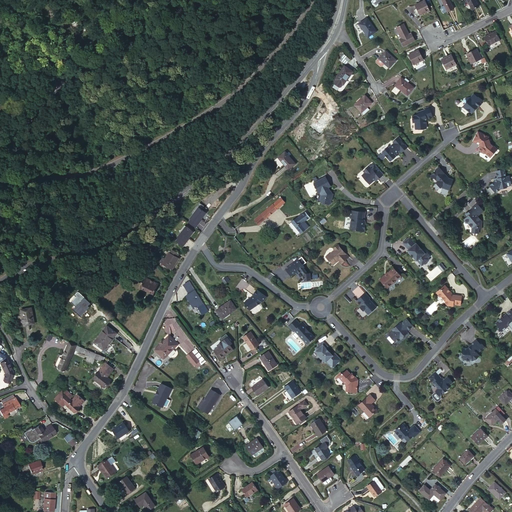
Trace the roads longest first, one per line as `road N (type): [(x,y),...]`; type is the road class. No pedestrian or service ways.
road 1 (secondary): [(320,50),(257,123),(142,227),(0,283)]
road 2 (unclassified): [(313,0),(250,82),(171,135),(98,170),(0,183)]
road 3 (residential): [(198,242),(124,390),(76,464)]
road 4 (residential): [(320,50),(303,101),(198,242)]
road 5 (residential): [(485,298),(404,377),(382,373),(321,307)]
road 6 (residential): [(321,307),(380,251),(387,198),(396,190)]
road 7 (residential): [(321,307),(295,306),(250,271),(216,265),(198,242)]
road 8 (residential): [(485,298),(396,190)]
road 9 (unclassified): [(0,137),(58,82),(0,70)]
